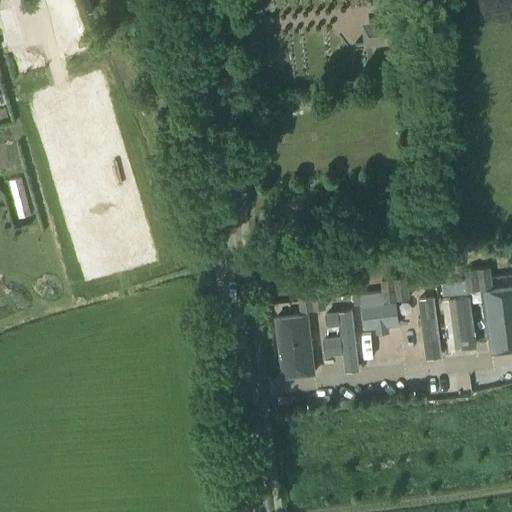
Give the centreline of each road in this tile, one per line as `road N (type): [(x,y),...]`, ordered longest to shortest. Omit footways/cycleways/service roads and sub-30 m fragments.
road 1 (unclassified): [(238,392),(193,0)]
road 2 (residential): [(511,358),(238,392)]
road 3 (unclassified): [(253,511),(238,392)]
